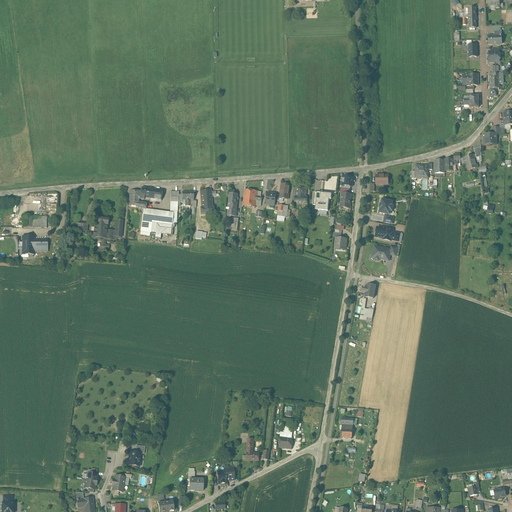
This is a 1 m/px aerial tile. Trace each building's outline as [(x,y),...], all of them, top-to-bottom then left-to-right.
[(487,0),(487,7),(491,7),(491,6),(495,6),(495,9),(499,9),(499,7),(499,4),(499,1),(499,0),(487,0)] [(499,33),(495,33),(495,37),(488,37),(489,45),(496,44),(498,46),(500,45),(501,44),(500,27),(499,27),(499,33)] [(477,45),(468,46),(469,58),(477,57),(477,45)] [(499,55),(499,52),(489,53),(489,63),(499,62),(499,60),(500,60),(500,59),(500,56),(500,55),(499,55)] [(478,74),(468,75),(468,86),(474,86),(478,86),(478,74)] [(493,75),(493,79),(490,79),(490,90),(499,89),(499,85),(503,85),(503,75),(499,75),(493,75)] [(493,135),(483,135),(483,145),(496,145),(496,135),(496,134),(493,135)] [(464,158),(463,158),(465,163),(467,171),(477,168),(474,155),(464,158)] [(452,159),(445,160),(445,162),(445,171),(453,171),(452,159)] [(444,161),(435,161),(435,173),(444,173),(444,161)] [(427,166),(416,166),(416,172),(416,178),(428,178),(428,170),(428,166),(427,166)] [(387,176),(380,175),(380,176),(377,176),(376,176),(376,184),(388,185),(388,176),(387,176)] [(343,177),(342,186),(351,187),(352,178),(343,177)] [(290,183),(282,182),(280,198),(287,199),(290,183)] [(141,192),(130,191),(128,206),(144,208),(145,203),(139,202),(140,199),(144,200),(144,198),(161,201),(162,191),(141,188),(141,192)] [(306,189),(295,188),(294,202),(304,203),(304,204),(303,204),(302,211),(304,211),(304,213),(302,213),(302,217),(306,217),(307,211),(306,211),(307,204),(306,204),(306,203),(307,203),(307,197),(306,197),(306,189)] [(257,192),(245,190),(243,206),(255,208),(255,206),(256,201),(261,202),(262,197),(257,196),(257,192)] [(212,191),(200,192),(201,208),(213,208),(213,207),(212,197),(212,192),(212,191)] [(178,192),(170,192),(170,211),(177,212),(178,206),(178,203),(178,195),(178,192)] [(194,193),(182,192),(182,195),(182,199),(182,201),(185,201),(191,201),(193,201),(194,193)] [(332,194),(314,192),(313,205),(316,205),(315,210),(328,212),(330,199),(332,199),(332,194)] [(237,194),(229,194),(228,204),(230,204),(229,211),(228,211),(227,216),(236,217),(237,199),(237,194)] [(351,195),(342,194),(340,208),(349,209),(351,195)] [(392,202),(382,200),(381,205),(380,205),(379,209),(380,209),(379,213),(385,215),(389,215),(390,215),(390,211),(392,212),(393,206),(391,206),(392,202)] [(487,206),(483,205),(483,209),(487,209),(486,213),(492,214),(494,205),(488,204),(487,206)] [(285,217),(287,217),(287,213),(288,209),(283,208),(284,206),(280,205),(278,216),(285,217)] [(163,212),(143,209),(142,222),(152,223),(162,224),(163,212)] [(173,213),(163,212),(162,224),(172,226),(173,213)] [(394,218),(389,217),(389,215),(385,215),(383,223),(392,224),(394,218)] [(47,217),(32,218),(32,229),(47,229),(47,217)] [(32,218),(23,218),(23,229),(32,229),(32,218)] [(108,225),(94,224),(94,233),(93,238),(102,239),(104,239),(105,239),(112,240),(112,237),(121,237),(122,221),(116,220),(115,231),(107,231),(108,225)] [(152,223),(142,222),(140,232),(151,233),(151,229),(152,223)] [(393,230),(382,228),(382,229),(377,228),(376,232),(378,232),(377,238),(383,239),(383,240),(391,241),(393,232),(393,230)] [(400,234),(393,232),(391,240),(398,242),(400,234)] [(35,238),(23,238),(23,256),(35,256),(35,253),(35,241),(35,238)] [(347,239),(336,238),(335,250),(345,251),(347,239)] [(47,241),(35,241),(35,253),(47,253),(47,241)] [(391,250),(374,247),(372,258),(375,258),(374,260),(375,261),(378,261),(379,261),(379,259),(389,261),(390,255),(391,250)] [(375,286),(367,285),(364,298),(373,299),(375,286)] [(364,312),(361,311),(360,320),(371,322),(372,319),(367,318),(369,310),(365,309),(364,312)] [(353,425),(341,425),(342,426),(340,426),(340,429),(340,430),(341,430),(341,438),(352,438),(353,425)] [(286,431),(281,431),(281,438),(292,439),(293,432),(291,432),(292,428),(286,428),(286,431)] [(291,440),(280,439),(280,449),(290,450),(291,440)] [(259,453),(251,453),(252,443),(247,442),(246,461),(258,461),(259,453)] [(145,447),(136,446),(135,453),(141,454),(144,454),(145,447)] [(135,453),(130,452),(129,457),(128,461),(129,461),(128,465),(139,467),(140,462),(140,461),(141,460),(141,459),(141,458),(141,454),(135,453)] [(511,484),(511,469),(501,470),(503,486),(511,484)] [(225,471),(217,472),(218,484),(226,483),(226,481),(225,471)] [(236,482),(235,473),(226,473),(226,482),(236,482)] [(90,474),(87,474),(86,478),(85,481),(97,483),(97,481),(96,481),(97,475),(90,474)] [(124,478),(115,476),(114,482),(113,482),(113,483),(125,485),(125,483),(124,482),(125,478),(124,478)] [(203,480),(190,480),(189,491),(195,491),(195,490),(202,490),(202,491),(203,491),(203,480)] [(85,481),(85,483),(85,484),(85,488),(88,489),(94,490),(95,490),(96,484),(97,484),(97,483),(85,481)] [(113,483),(112,485),(114,485),(113,491),(119,492),(123,493),(123,489),(124,488),(125,485),(113,483)] [(474,488),(474,484),(468,485),(469,489),(468,489),(470,497),(477,495),(477,493),(476,487),(474,488)] [(504,489),(494,491),(495,499),(499,498),(505,496),(504,489)] [(1,503),(1,511),(13,511),(14,503),(13,503),(13,496),(2,496),(3,503),(1,503)] [(172,502),(163,503),(162,501),(158,502),(159,504),(159,511),(165,511),(168,511),(167,511),(168,511),(174,511),(172,502)]
